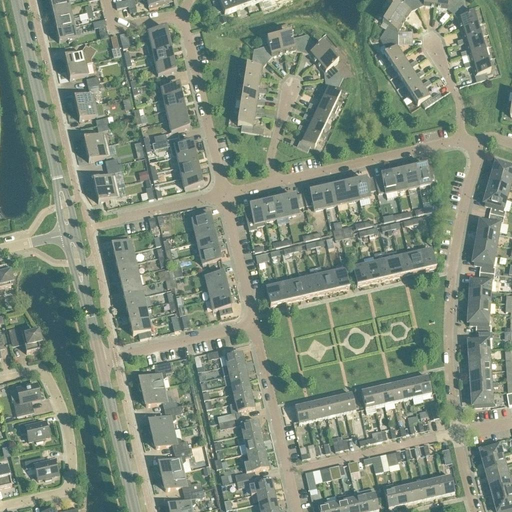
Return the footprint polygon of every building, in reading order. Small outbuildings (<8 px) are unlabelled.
[(69,9),(67,0),(57,0),(49,2),(51,14),(69,9)] [(164,0),(145,0),(149,13),(158,11),(157,8),(166,6),(164,0)] [(224,18),(235,14),(236,14),(230,0),(225,0),(212,5),(216,16),(222,14),(224,18)] [(230,0),(236,14),(235,14),(237,19),(240,18),(239,13),(247,10),(243,0),(230,0)] [(243,0),(247,10),(248,15),(251,14),(250,9),(258,6),(255,0),(243,0)] [(255,0),(258,6),(259,11),(263,10),(262,5),(270,2),(269,0),(255,0)] [(386,10),(384,12),(404,25),(411,15),(417,12),(410,0),(405,0),(400,8),(395,5),(390,12),(386,10)] [(410,0),(417,12),(423,9),(435,11),(436,0),(410,0)] [(436,0),(435,11),(447,13),(452,17),(464,3),(449,1),(448,0),(436,0)] [(115,6),(116,12),(128,10),(127,3),(115,6)] [(467,13),(464,3),(452,17),(457,21),(460,33),(476,28),(476,29),(481,27),(480,24),(475,25),(473,17),(468,18),(467,13)] [(51,14),(54,24),(71,20),(69,9),(51,14)] [(128,10),(129,17),(136,15),(135,9),(128,10)] [(387,29),(379,42),(398,42),(397,35),(404,25),(384,12),(382,15),(386,18),(382,26),(387,29)] [(54,24),(56,34),(74,30),(71,20),(54,24)] [(104,23),(98,25),(92,26),(94,32),(106,29),(104,23)] [(478,36),(476,29),(476,28),(460,33),(463,42),(456,45),(458,49),(464,47),(464,45),(480,40),(484,39),(484,36),(478,36)] [(56,34),(58,46),(67,44),(68,46),(77,44),(74,30),(56,34)] [(147,35),(150,46),(150,47),(168,42),(166,31),(147,35)] [(295,54),(301,56),(307,38),(292,42),(290,36),(282,38),(280,34),(277,35),(283,57),(295,54)] [(271,61),(283,57),(277,35),(274,35),(274,40),(266,43),(268,49),(253,53),(267,66),(271,61)] [(308,58),(315,67),(333,52),(331,50),(327,52),(322,46),(317,50),(307,38),(301,56),(308,58)] [(110,41),(113,53),(119,51),(116,39),(110,41)] [(482,48),(480,40),(464,45),(464,47),(467,54),(460,56),(461,60),(468,58),(467,56),(483,52),(488,50),(487,47),(482,48)] [(149,59),(152,58),(152,57),(171,53),(168,42),(150,47),(150,46),(146,47),(149,59)] [(386,71),(390,68),(404,59),(398,49),(398,42),(379,42),(387,55),(383,58),(388,65),(384,68),(386,71)] [(81,57),(64,61),(67,72),(85,68),(89,67),(88,63),(94,55),(85,49),(81,56),(81,57)] [(323,77),(324,83),(343,81),(333,69),(338,65),(332,58),(335,54),(333,52),(315,67),(323,77)] [(485,59),(483,52),(467,56),(468,58),(470,66),(463,68),(464,72),(471,70),(471,68),(486,63),(491,62),(490,59),(485,59)] [(152,57),(152,58),(155,68),(173,64),(171,53),(152,57)] [(262,71),(267,66),(253,53),(251,68),(246,68),(245,76),(240,76),(239,80),(244,80),(261,83),(262,71)] [(393,81),(397,78),(411,69),(412,71),(418,67),(415,63),(409,67),(404,59),(390,68),(395,75),(391,78),(393,81)] [(490,75),(486,63),(471,68),(471,70),(476,86),(488,83),(486,76),(490,75)] [(173,64),(155,68),(157,79),(176,75),(173,64)] [(85,68),(67,72),(69,83),(88,79),(85,68)] [(399,91),(404,88),(403,88),(417,79),(418,81),(424,77),(422,73),(416,77),(412,71),(411,69),(397,78),(401,85),(397,88),(399,91)] [(406,101),(410,98),(424,89),(425,91),(431,87),(428,84),(423,87),(418,81),(417,79),(403,88),(404,88),(408,95),(404,98),(406,101)] [(85,83),(87,89),(99,86),(97,80),(85,83)] [(259,92),(261,83),(244,80),(243,88),(238,88),(237,91),(242,92),(259,94),(258,97),(265,98),(266,93),(259,92)] [(325,90),(320,101),(335,108),(334,108),(337,110),(339,110),(341,107),(336,104),(340,97),(336,95),(343,81),(324,83),(325,90)] [(99,86),(87,89),(88,95),(100,92),(99,86)] [(160,92),(163,103),(181,99),(179,88),(160,92)] [(410,98),(417,109),(420,106),(424,112),(434,105),(425,91),(424,89),(410,98)] [(257,104),(258,97),(259,94),(242,92),(241,100),(236,100),(236,103),(241,104),(257,106),(257,109),(263,110),(264,105),(257,104)] [(92,98),(73,102),(76,113),(94,109),(92,98)] [(163,103),(165,114),(184,110),(181,99),(163,103)] [(307,111),(314,114),(315,112),(329,119),(334,121),(335,118),(334,117),(337,110),(334,108),(335,108),(320,101),(316,110),(309,107),(307,111)] [(255,116),(257,109),(257,106),(241,104),(239,112),(234,112),(234,115),(239,116),(255,118),(255,120),(262,121),(262,117),(255,116)] [(94,109),(76,113),(79,124),(97,120),(103,119),(101,107),(94,109)] [(165,114),(168,125),(186,121),(184,110),(165,114)] [(302,122),(308,125),(309,123),(324,130),(329,132),(330,129),(326,126),(329,119),(315,112),(314,114),(310,121),(304,118),(302,122)] [(252,137),(255,120),(255,118),(239,116),(237,128),(241,129),(240,135),(252,137)] [(95,124),(96,130),(108,127),(107,121),(95,124)] [(186,121),(168,125),(170,136),(189,132),(186,121)] [(297,132),(303,135),(304,133),(319,140),(319,141),(324,143),(325,140),(321,137),(324,130),(309,123),(308,125),(305,131),(299,128),(297,132)] [(108,127),(96,130),(98,136),(110,133),(108,127)] [(304,133),(303,135),(296,151),(307,156),(310,150),(314,152),(319,141),(319,140),(304,133)] [(83,143),(85,154),(108,149),(105,138),(83,143)] [(153,141),(155,147),(167,144),(165,138),(153,141)] [(172,161),(176,160),(194,156),(192,145),(180,148),(178,142),(167,144),(155,147),(152,148),(153,154),(169,150),(172,161)] [(140,146),(134,147),(136,155),(142,153),(140,146)] [(108,149),(85,154),(88,165),(110,160),(108,149)] [(176,160),(179,171),(197,167),(194,156),(176,160)] [(104,165),(106,171),(118,168),(116,162),(104,165)] [(511,168),(498,164),(496,168),(494,167),(492,175),(511,181),(511,168)] [(118,168),(106,171),(107,178),(123,175),(121,167),(118,168)] [(179,171),(181,182),(199,177),(197,167),(179,171)] [(432,167),(414,171),(418,190),(429,187),(430,192),(437,190),(432,167)] [(414,171),(403,174),(407,193),(418,190),(414,171)] [(138,176),(140,185),(149,183),(147,174),(138,176)] [(403,174),(392,177),(396,195),(407,193),(403,174)] [(492,175),(489,186),(509,192),(511,181),(492,175)] [(199,177),(181,182),(184,193),(202,189),(199,177)] [(396,195),(392,177),(374,181),(378,197),(384,196),(385,198),(386,197),(387,202),(397,200),(396,195)] [(115,179),(92,184),(95,195),(117,190),(115,179)] [(371,181),(354,185),(358,204),(370,201),(368,195),(374,194),(371,181)] [(354,185),(343,188),(347,206),(358,204),(354,185)] [(489,186),(486,197),(505,202),(509,192),(489,186)] [(343,188),(332,190),(336,209),(347,206),(343,188)] [(117,190),(95,195),(98,206),(120,201),(119,200),(126,198),(124,189),(117,190)] [(332,190),(321,193),(325,211),(336,209),(332,190)] [(145,192),(148,204),(154,203),(151,191),(145,192)] [(325,211),(321,193),(303,197),(306,210),(312,208),(313,214),(325,211)] [(490,211),(489,217),(504,220),(505,214),(502,213),(505,202),(486,197),(483,205),(486,205),(485,209),(490,211)] [(300,198),(283,202),(287,220),(298,218),(297,212),(303,210),(300,198)] [(283,202),(272,204),(276,223),(287,220),(283,202)] [(272,204),(260,207),(265,225),(276,223),(272,204)] [(260,207),(243,211),(248,234),(256,233),(256,231),(263,229),(263,226),(265,225),(260,207)] [(191,223),(194,235),(212,231),(208,212),(191,216),(193,223),(191,223)] [(479,226),(477,234),(497,237),(499,226),(502,227),(504,220),(489,217),(488,223),(482,222),(481,226),(479,226)] [(194,235),(196,246),(215,242),(212,231),(194,235)] [(477,234),(475,245),(496,248),(497,237),(477,234)] [(111,249),(114,260),(132,256),(130,245),(128,245),(127,238),(116,241),(117,247),(112,249),(112,248),(111,249)] [(196,246),(199,257),(217,253),(215,242),(196,246)] [(475,245),(473,256),(494,259),(496,248),(475,245)] [(207,267),(209,273),(222,270),(217,253),(199,257),(202,269),(207,267)] [(431,253),(419,256),(423,274),(435,272),(435,271),(431,253)] [(401,279),(397,261),(396,255),(385,258),(386,264),(390,282),(401,279)] [(114,260),(116,271),(135,267),(132,256),(114,260)] [(255,259),(257,267),(268,264),(267,256),(255,259)] [(419,256),(408,258),(412,277),(423,274),(419,256)] [(480,270),(479,276),(494,278),(495,271),(492,271),(494,259),(473,256),(472,264),(474,264),(474,269),(480,270)] [(408,258),(397,261),(401,279),(412,277),(408,258)] [(386,264),(375,266),(379,285),(390,282),(386,264)] [(375,266),(364,269),(368,287),(379,285),(375,266)] [(116,271),(119,283),(138,278),(135,267),(116,271)] [(368,287),(364,269),(352,271),(356,289),(356,290),(368,287)] [(2,293),(11,291),(10,287),(12,287),(10,276),(7,277),(6,270),(0,271),(0,299),(3,298),(2,293)] [(204,281),(207,292),(226,288),(222,270),(209,273),(206,274),(207,280),(204,281)] [(344,273),(333,276),(337,294),(349,292),(349,291),(348,291),(344,273)] [(333,276),(322,278),(326,297),(337,294),(333,276)] [(469,286),(469,294),(490,295),(490,284),(493,284),(494,278),(479,276),(478,282),(472,282),(472,286),(469,286)] [(119,283),(122,294),(140,289),(138,278),(119,283)] [(322,278),(310,281),(315,299),(326,297),(322,278)] [(310,281),(299,284),(304,302),(315,299),(310,281)] [(299,284),(288,286),(293,305),(304,302),(299,284)] [(288,286),(277,289),(281,307),(293,305),(288,286)] [(207,292),(210,303),(228,299),(226,288),(207,292)] [(122,294),(124,305),(143,300),(140,289),(122,294)] [(281,307),(277,289),(266,291),(270,309),(270,310),(281,307)] [(469,294),(468,305),(489,306),(490,295),(469,294)] [(228,299),(210,303),(212,315),(218,313),(219,320),(232,317),(228,299)] [(124,305),(127,316),(145,312),(143,300),(124,305)] [(468,305),(468,316),(488,317),(489,306),(468,305)] [(127,316),(129,327),(148,323),(145,312),(127,316)] [(475,329),(475,335),(490,335),(490,329),(487,329),(488,317),(468,316),(467,324),(469,325),(469,329),(475,329)] [(180,334),(177,319),(170,321),(174,335),(180,334)] [(138,337),(139,343),(139,344),(150,341),(149,335),(150,334),(148,323),(129,327),(132,339),(133,339),(133,338),(138,337)] [(38,336),(35,337),(35,333),(26,335),(25,330),(9,333),(12,348),(23,345),(26,357),(40,354),(38,347),(40,347),(38,336)] [(490,335),(475,335),(475,342),(469,342),(470,346),(467,346),(468,355),(488,353),(488,344),(491,343),(491,336),(490,336),(490,335)] [(468,355),(468,366),(489,364),(488,353),(468,355)] [(222,361),(221,354),(220,354),(206,357),(208,364),(222,361)] [(243,365),(241,356),(233,358),(224,360),(222,361),(219,361),(221,370),(226,369),(243,365)] [(468,366),(469,377),(490,375),(489,364),(468,366)] [(246,375),(243,365),(226,369),(221,370),(223,380),(228,379),(246,375)] [(141,395),(141,397),(163,391),(162,384),(166,381),(165,377),(172,376),(169,366),(153,370),(155,379),(140,382),(140,383),(139,383),(139,384),(139,385),(139,387),(139,388),(138,388),(138,389),(138,390),(138,391),(138,392),(139,392),(139,393),(140,394),(141,395)] [(228,379),(230,388),(248,384),(246,375),(228,379)] [(469,377),(470,388),(490,386),(490,375),(469,377)] [(427,380),(417,382),(421,400),(431,397),(427,380)] [(417,382),(408,384),(412,402),(421,400),(417,382)] [(230,388),(233,397),(250,393),(248,384),(230,388)] [(408,384),(398,387),(402,404),(412,402),(408,384)] [(470,388),(471,399),(491,398),(491,391),(498,391),(497,386),(490,386),(470,388)] [(398,387),(389,389),(393,406),(402,404),(398,387)] [(22,390),(23,392),(16,394),(18,403),(12,404),(16,421),(31,417),(28,406),(40,403),(37,389),(30,391),(30,388),(22,390)] [(389,389),(380,391),(384,408),(393,406),(389,389)] [(162,406),(163,414),(181,410),(181,409),(175,411),(173,403),(171,404),(170,400),(165,399),(163,391),(141,397),(142,398),(141,399),(141,400),(141,401),(141,402),(141,403),(141,404),(142,405),(143,406),(144,407),(144,409),(145,409),(145,410),(146,410),(162,406)] [(380,391),(370,393),(374,410),(384,408),(380,391)] [(233,397),(235,407),(252,403),(250,393),(233,397)] [(374,410),(370,393),(361,395),(366,417),(375,415),(374,410)] [(351,398),(341,400),(345,417),(355,415),(351,398)] [(491,398),(471,399),(471,407),(473,407),(474,411),(492,410),(491,398)] [(341,400),(332,402),(336,419),(345,417),(341,400)] [(332,402),(323,404),(327,421),(336,419),(332,402)] [(252,403),(235,407),(237,417),(254,413),(252,403)] [(323,404),(313,406),(317,424),(327,421),(323,404)] [(313,406),(304,408),(308,426),(317,424),(313,406)] [(429,407),(433,423),(440,421),(437,406),(429,407)] [(308,426),(304,408),(294,411),(298,428),(308,426)] [(151,437),(151,439),(173,434),(171,426),(175,423),(175,419),(181,418),(179,410),(181,410),(163,414),(165,421),(150,424),(149,425),(149,426),(148,426),(148,427),(149,429),(148,430),(148,431),(148,432),(148,433),(148,434),(149,435),(149,436),(150,437),(151,437)] [(218,427),(222,427),(222,426),(236,423),(235,416),(217,421),(218,427)] [(222,426),(222,427),(224,433),(238,430),(236,423),(222,426)] [(43,445),(42,442),(49,441),(45,427),(34,430),(33,424),(18,428),(20,439),(26,437),(28,446),(35,444),(35,446),(43,445)] [(240,429),(242,438),(259,434),(257,424),(240,429)] [(13,435),(11,426),(5,428),(7,436),(13,435)] [(172,448),(173,456),(190,452),(187,452),(185,445),(181,446),(180,442),(175,441),(173,434),(151,439),(151,440),(151,441),(151,442),(150,443),(150,444),(150,445),(151,445),(151,446),(152,447),(152,448),(153,449),(154,451),(155,452),(156,452),(172,448)] [(242,438),(244,448),(261,444),(259,434),(242,438)] [(372,442),(367,443),(368,448),(382,445),(381,437),(380,435),(371,437),(372,442)] [(244,448),(246,457),(264,453),(261,444),(244,448)] [(479,456),(482,464),(501,458),(498,446),(481,451),(482,455),(479,456)] [(160,479),(161,481),(183,476),(181,468),(185,465),(184,461),(191,460),(189,452),(191,452),(190,452),(173,456),(175,463),(160,467),(159,467),(158,468),(158,469),(158,471),(158,472),(158,473),(157,474),(158,475),(158,476),(158,477),(159,478),(160,479)] [(246,457),(248,466),(266,462),(264,453),(246,457)] [(451,465),(448,453),(442,454),(444,467),(451,465)] [(397,466),(395,456),(385,458),(388,470),(398,468),(397,466)] [(482,464),(485,474),(504,469),(501,458),(482,464)] [(371,462),(372,467),(375,477),(383,475),(379,460),(371,462)] [(24,466),(26,473),(34,471),(37,484),(44,482),(44,485),(52,483),(51,481),(57,479),(54,465),(43,468),(41,462),(24,466)] [(248,466),(243,468),(245,477),(234,479),(236,486),(256,481),(254,475),(268,472),(266,462),(248,466)] [(359,475),(357,465),(347,467),(349,477),(359,475)] [(0,492),(11,490),(7,469),(0,470),(0,492)] [(485,474),(488,485),(507,480),(504,469),(485,474)] [(330,479),(328,471),(319,474),(321,484),(331,482),(330,479)] [(305,477),(308,494),(316,492),(312,475),(305,477)] [(181,491),(183,498),(202,494),(202,493),(200,494),(199,486),(191,488),(190,484),(185,483),(183,476),(161,481),(161,482),(161,483),(161,484),(160,484),(160,485),(160,486),(160,487),(160,488),(161,488),(161,489),(162,490),(163,491),(164,493),(164,494),(165,494),(166,494),(181,491)] [(450,480),(440,482),(444,499),(454,497),(450,480)] [(488,485),(491,496),(510,490),(507,480),(488,485)] [(256,481),(236,486),(237,492),(248,490),(251,499),(256,498),(273,494),(271,484),(257,487),(256,481)] [(440,482),(431,484),(435,501),(444,499),(440,482)] [(431,484),(421,486),(425,503),(435,501),(431,484)] [(421,486),(412,488),(416,506),(425,503),(421,486)] [(388,511),(397,510),(393,493),(392,488),(383,490),(387,511),(388,511)] [(412,488),(403,490),(407,508),(416,506),(412,488)] [(403,490),(393,493),(397,510),(407,508),(403,490)] [(491,496),(494,507),(511,501),(511,495),(510,490),(491,496)] [(363,495),(364,499),(367,511),(377,511),(373,492),(363,495)] [(367,511),(364,499),(363,495),(358,496),(357,493),(353,494),(355,502),(357,511),(367,511)] [(191,511),(191,510),(195,507),(194,503),(202,501),(200,494),(202,494),(183,498),(185,505),(169,509),(168,509),(168,510),(168,511),(167,511),(191,511)] [(256,498),(258,507),(275,503),(273,494),(256,498)] [(335,501),(336,506),(337,511),(347,511),(346,504),(345,499),(335,501)] [(511,511),(511,501),(493,507),(495,511),(511,511)] [(357,511),(355,502),(346,504),(347,511),(357,511)] [(258,507),(259,511),(277,511),(275,503),(258,507)]
